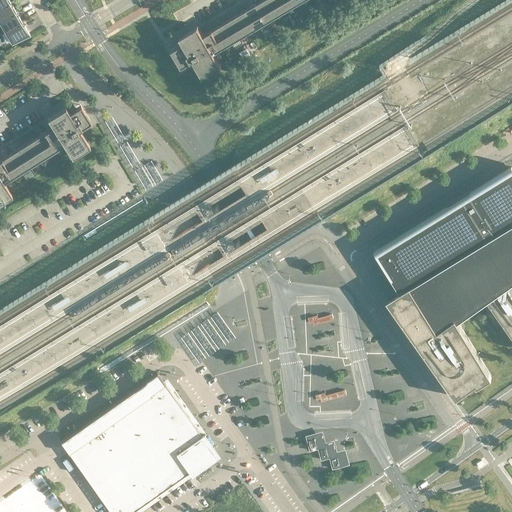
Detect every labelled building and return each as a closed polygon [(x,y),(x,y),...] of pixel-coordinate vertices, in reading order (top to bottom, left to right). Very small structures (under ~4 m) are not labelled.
[(275,15),(265,0),(262,0),(256,4),(266,21),(275,15)] [(284,10),(277,0),(265,0),(275,15),(284,10)] [(292,5),(289,0),(277,0),(284,10),(292,5)] [(0,19),(16,11),(10,1),(0,6),(0,19)] [(266,21),(256,4),(247,9),(257,26),(266,21)] [(257,26),(247,9),(238,14),(248,31),(257,26)] [(21,21),(16,11),(0,19),(0,21),(5,30),(21,21)] [(248,31),(238,14),(230,19),(240,36),(248,31)] [(240,36),(230,19),(221,25),(231,41),(240,36)] [(28,31),(21,21),(5,30),(11,41),(19,36),(20,38),(30,33),(28,31)] [(180,36),(182,40),(183,42),(171,49),(181,66),(191,61),(191,60),(193,59),(201,72),(203,76),(221,65),(214,52),(222,47),(212,30),(204,35),(198,25),(180,36)] [(231,41),(221,25),(212,30),(222,47),(231,41)] [(80,104),(68,112),(65,105),(47,117),(53,126),(44,131),(55,148),(63,143),(69,152),(71,156),(89,145),(79,128),(91,121),(80,104)] [(55,148),(44,131),(36,137),(46,153),(55,148)] [(46,153),(36,137),(27,142),(37,159),(46,153)] [(37,159),(27,142),(18,148),(29,164),(37,159)] [(29,164),(18,148),(10,153),(20,170),(29,164)] [(20,170),(10,153),(1,159),(11,175),(20,170)] [(0,200),(11,194),(9,189),(3,181),(11,175),(1,159),(0,159),(0,200)] [(511,163),(374,248),(376,252),(376,251),(401,292),(405,299),(406,299),(406,298),(406,299),(408,302),(511,238),(511,163)] [(288,236),(319,217),(302,189),(292,196),(283,180),(251,200),(253,203),(254,204),(256,207),(257,209),(259,211),(260,212),(261,214),(263,216),(265,218),(269,222),(270,223),(273,225),(274,227),(278,229),(280,231),(283,233),(288,236)] [(511,238),(408,302),(406,299),(406,298),(406,299),(405,299),(401,292),(388,300),(415,338),(456,396),(475,383),(477,385),(492,376),(456,318),(485,297),(511,334),(511,238)] [(133,511),(185,475),(206,461),(216,454),(178,400),(159,372),(60,441),(110,511),(133,511)] [(312,437),(307,438),(307,440),(310,450),(315,449),(315,448),(318,447),(321,447),(321,446),(318,435),(312,437)] [(332,455),(329,444),(323,446),(321,446),(321,447),(318,447),(322,459),(327,458),(327,457),(330,456),(332,456),(332,455)] [(344,465),(341,453),(335,455),(332,455),(332,456),(330,456),(333,468),(338,467),(338,466),(344,465)] [(252,511),(249,508),(249,507),(248,507),(248,506),(247,505),(244,500),(243,499),(243,500),(243,499),(242,498),(239,493),(238,492),(237,492),(236,492),(236,493),(231,496),(230,496),(230,497),(226,500),(225,500),(220,504),(219,504),(215,508),(214,508),(209,511),(208,511),(252,511)]
